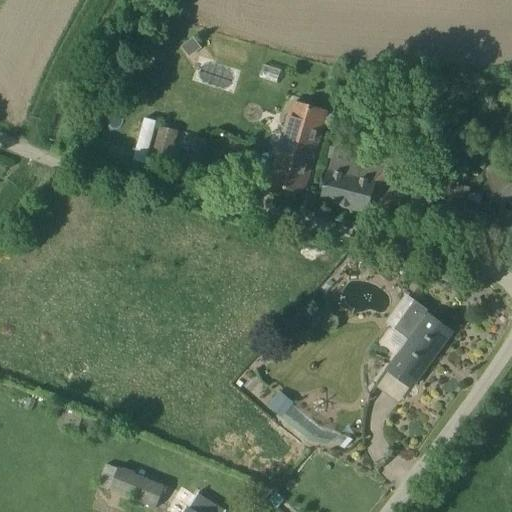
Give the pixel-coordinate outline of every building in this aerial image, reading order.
[(325,114),(295,105),(271,184),(302,193),(325,114)] [(169,168),(174,150),(179,131),(160,126),(150,163),(169,168)] [(386,218),(400,158),(336,143),(332,171),(329,170),(321,201),(386,218)] [(203,157),(179,151),(174,169),(199,176),(203,157)] [(511,154),(480,189),(501,208),(511,196),(511,154)] [(511,213),(468,203),(470,190),(422,180),(413,224),(511,245),(511,213)] [(428,315),(427,317),(425,316),(428,311),(415,301),(395,329),(410,340),(388,371),(412,387),(452,332),(428,315)] [(280,391),(267,405),(273,410),(276,413),(281,418),(285,413),(288,410),(293,404),(294,403),(284,395),(280,391)] [(119,467),(118,469),(106,464),(92,499),(106,504),(111,490),(156,508),(165,486),(119,467)] [(224,511),(197,495),(189,507),(186,511),(224,511)]
